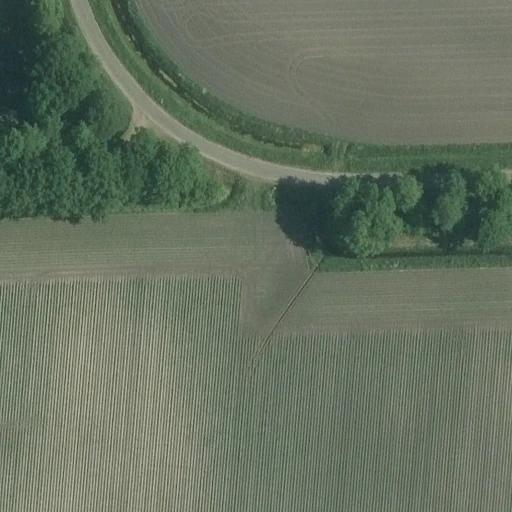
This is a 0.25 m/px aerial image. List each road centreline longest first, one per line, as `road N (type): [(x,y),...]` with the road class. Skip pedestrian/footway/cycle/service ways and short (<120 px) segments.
road 1 (unclassified): [(511,177),(322,183),(249,168),(192,143),(136,100),(77,0)]
road 2 (track): [(136,100),(132,131),(102,164),(0,174)]
